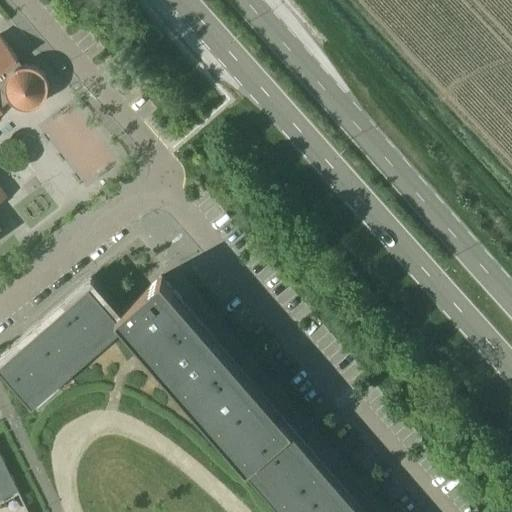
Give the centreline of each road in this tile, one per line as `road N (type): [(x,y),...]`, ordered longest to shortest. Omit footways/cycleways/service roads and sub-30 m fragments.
road 1 (secondary): [(179,0),(511,370)]
road 2 (residential): [(446,511),(162,183)]
road 3 (secondary): [(511,300),(243,0)]
road 4 (residential): [(162,183),(160,157),(22,0)]
road 5 (residential): [(0,306),(162,183)]
